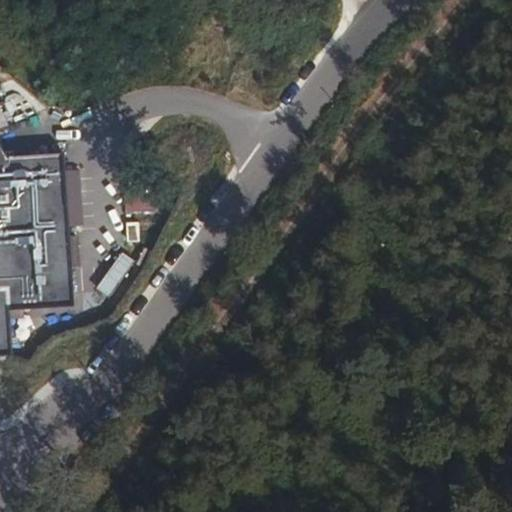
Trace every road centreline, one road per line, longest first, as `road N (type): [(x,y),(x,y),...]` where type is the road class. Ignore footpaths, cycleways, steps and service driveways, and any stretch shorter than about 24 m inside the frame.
road 1 (track): [(85,511),(393,82),(469,0)]
road 2 (unclassified): [(392,0),(329,68),(113,379),(41,453)]
